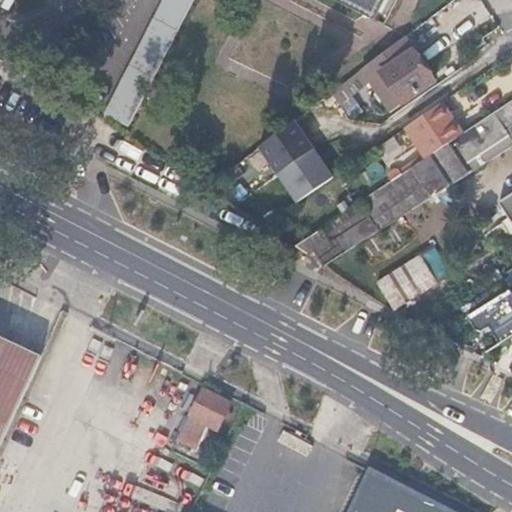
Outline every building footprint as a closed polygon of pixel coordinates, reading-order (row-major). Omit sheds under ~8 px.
[(0,0),(0,10),(5,13),(12,0),(0,0)] [(192,0),(162,0),(104,115),(128,127),(192,0)] [(336,0),(376,19),(385,0),(336,0)] [(406,34),(362,68),(392,114),(436,82),(415,51),(417,50),(406,34)] [(428,156),(360,202),(379,230),(413,208),(511,145),(511,99),(462,133),(428,156)] [(442,102),(407,125),(428,156),(462,133),(442,102)] [(297,117),(259,144),(277,172),(316,145),(297,117)] [(316,145),(277,172),(296,201),(335,175),(316,145)] [(511,220),(511,193),(500,202),(511,220)] [(360,202),(295,245),(325,265),(379,230),(360,202)] [(435,245),(379,281),(397,308),(453,272),(435,245)] [(511,337),(511,289),(468,315),(480,336),(491,330),(500,344),(511,337)] [(0,337),(0,385),(5,388),(23,349),(0,337)] [(0,447),(42,358),(23,349),(5,388),(0,385),(0,447)] [(233,402),(205,389),(191,417),(199,421),(209,426),(219,431),(233,402)] [(191,417),(182,436),(200,445),(209,426),(199,421),(191,417)] [(469,511),(375,467),(353,511),(469,511)]
